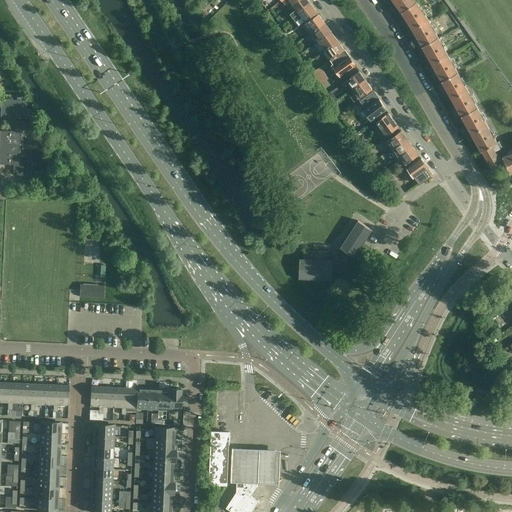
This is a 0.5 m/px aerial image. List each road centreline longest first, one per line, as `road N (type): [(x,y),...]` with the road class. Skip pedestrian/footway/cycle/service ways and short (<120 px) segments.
road 1 (secondary): [(19,0),(234,310),(345,407)]
road 2 (secondary): [(328,351),(228,244),(56,0)]
road 3 (residential): [(442,170),(320,0)]
road 4 (tertiary): [(464,165),(360,0)]
road 5 (tertiary): [(402,356),(479,230),(479,189)]
road 6 (tertiary): [(479,189),(399,332)]
road 7 (residential): [(74,511),(82,351)]
road 8 (secondary): [(361,418),(432,453),(511,469)]
road 9 (residential): [(189,511),(191,356)]
road 10 (tertiary): [(345,407),(275,511)]
